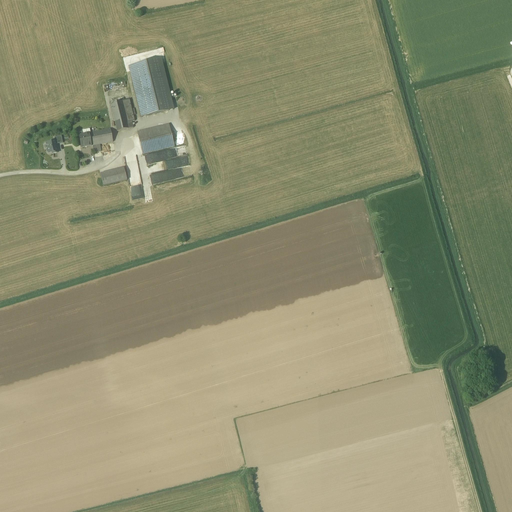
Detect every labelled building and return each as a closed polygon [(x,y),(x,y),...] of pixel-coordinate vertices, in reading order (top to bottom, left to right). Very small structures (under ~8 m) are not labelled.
[(160,59),(129,67),(142,118),(173,110),(160,59)] [(129,100),(110,105),(117,133),(136,128),(129,100)] [(138,131),(142,154),(175,147),(170,124),(138,131)] [(93,147),(100,145),(113,143),(110,130),(90,134),(93,147)] [(78,136),(81,149),(93,147),(90,134),(83,135),(78,136)] [(61,137),(54,138),(55,142),(56,145),(63,144),(61,137)] [(55,142),(47,144),(48,149),(47,151),(47,152),(48,153),(49,154),(52,153),(52,154),(57,153),(56,145),(55,142)] [(93,147),(94,154),(101,152),(100,145),(93,147)] [(148,165),(150,174),(177,168),(179,173),(182,172),(183,177),(192,175),(187,154),(182,156),(180,146),(149,154),(151,164),(148,165)] [(127,181),(124,168),(100,174),(103,186),(127,181)]
